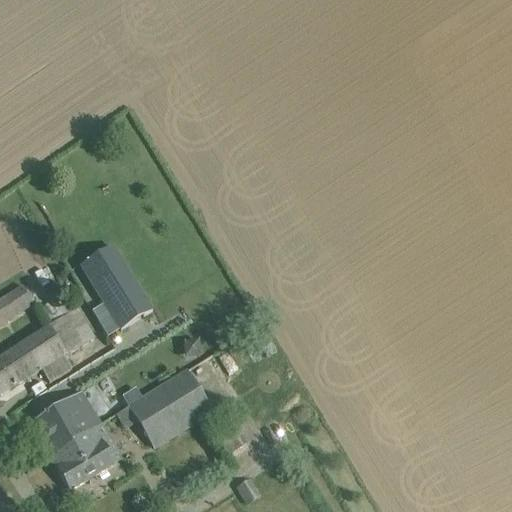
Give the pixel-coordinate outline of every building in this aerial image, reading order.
[(30,158),(36,167),(62,151),(56,142),(30,158)] [(79,269),(120,333),(153,313),(113,248),(79,269)] [(0,326),(33,305),(23,288),(0,302),(0,326)] [(77,311),(0,359),(0,397),(41,371),(49,384),(71,370),(64,359),(93,341),(77,311)] [(186,371),(127,408),(154,451),(212,414),(186,371)] [(81,394),(31,425),(49,458),(101,426),(81,394)] [(101,426),(49,458),(69,493),(115,465),(101,441),(107,437),(101,426)] [(221,443),(232,459),(257,442),(246,426),(221,443)] [(247,508),(262,499),(250,482),(236,491),(247,508)]
